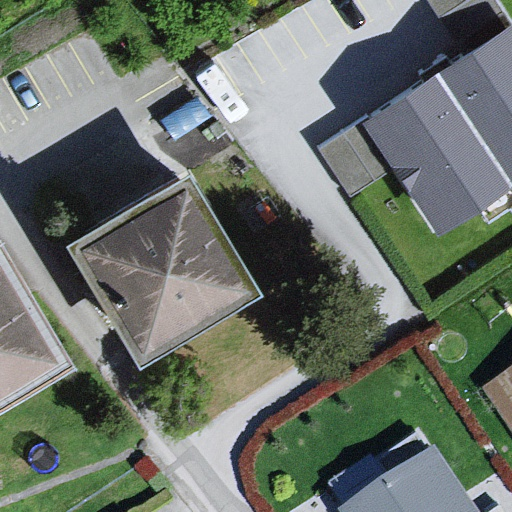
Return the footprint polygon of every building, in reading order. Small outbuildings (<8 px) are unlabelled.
[(496,0),(429,0),(458,45),(506,14),(496,0)] [(458,45),(357,111),(360,116),(391,163),(431,224),(511,171),(511,18),(508,13),(506,14),(458,45)] [(391,163),(360,116),(316,144),(348,192),(391,163)] [(177,159),(60,227),(130,345),(246,277),(177,159)] [(0,250),(0,383),(58,348),(0,250)] [(511,372),(485,390),(511,430),(511,372)] [(478,511),(437,449),(342,511),(478,511)]
